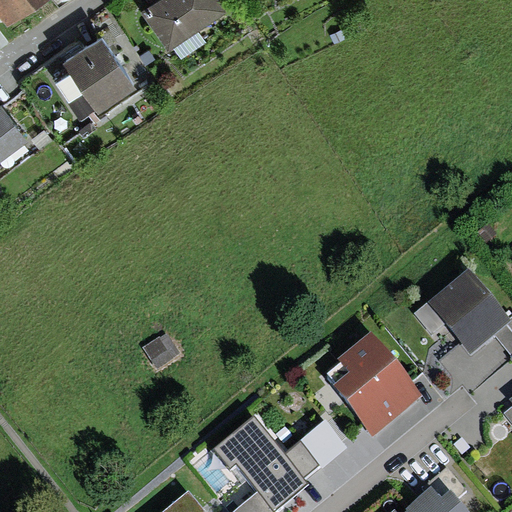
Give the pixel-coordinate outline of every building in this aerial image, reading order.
[(0,0),(0,18),(3,23),(42,0),(0,0)] [(214,0),(167,0),(149,12),(169,44),(221,11),(214,0)] [(75,69),(62,78),(86,112),(132,81),(103,38),(69,61),(75,69)] [(1,107),(0,108),(0,150),(22,134),(1,107)] [(511,331),(510,332),(471,284),(439,309),(474,352),(495,335),(511,356),(511,331)] [(147,352),(156,368),(177,356),(168,340),(147,352)] [(332,378),(372,431),(411,401),(371,348),(332,378)] [(276,511),(307,487),(255,424),(214,457),(230,476),(238,470),(272,511),(276,511)] [(342,448),(326,427),(302,445),(318,466),(342,448)] [(197,511),(191,503),(178,511),(197,511)]
